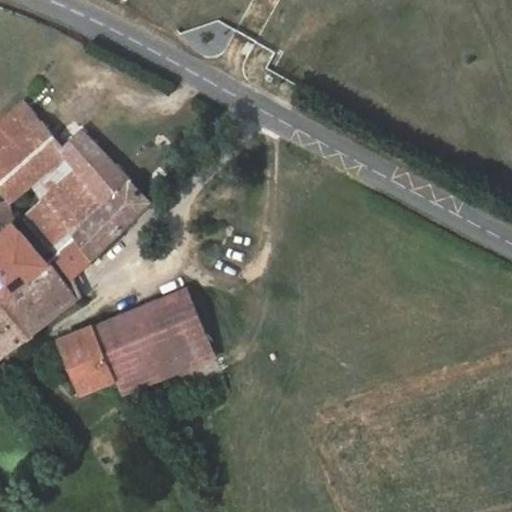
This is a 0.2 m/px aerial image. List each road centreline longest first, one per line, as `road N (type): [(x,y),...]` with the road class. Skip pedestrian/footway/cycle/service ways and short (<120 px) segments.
road 1 (secondary): [(511,253),(28,0)]
road 2 (unknown): [(220,97),(350,0)]
